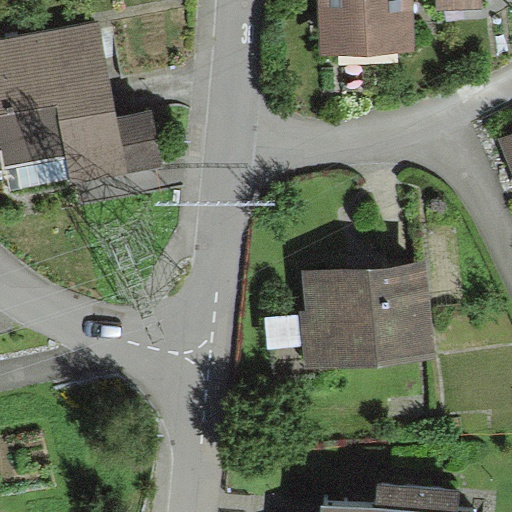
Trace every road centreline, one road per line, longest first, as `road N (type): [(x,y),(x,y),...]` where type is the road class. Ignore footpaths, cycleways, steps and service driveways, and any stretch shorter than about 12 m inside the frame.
road 1 (residential): [(212,359),(236,0)]
road 2 (residential): [(212,359),(88,330),(0,276)]
road 3 (residential): [(195,511),(212,359)]
